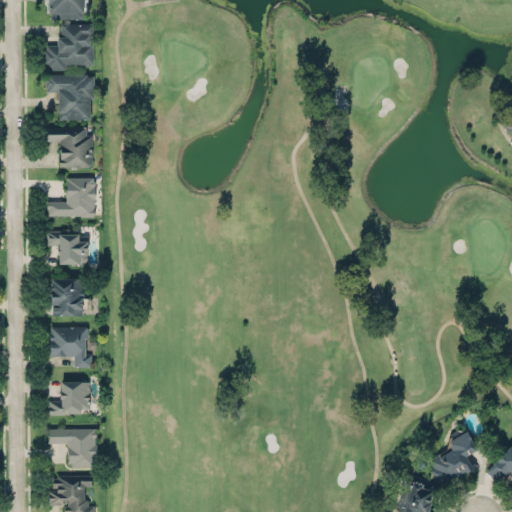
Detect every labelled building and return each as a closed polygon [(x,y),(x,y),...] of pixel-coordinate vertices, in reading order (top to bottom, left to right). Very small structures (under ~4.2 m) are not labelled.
[(41,0),(41,2),(46,5),(46,10),(82,10),(82,0),(41,0)] [(60,23),(61,34),(55,34),(55,43),(43,43),(43,69),(68,69),(68,64),(91,64),(91,19),(67,19),(67,23),(60,23)] [(89,118),(89,98),(93,98),(93,73),(45,74),(45,91),(57,91),(58,119),(89,118)] [(92,166),(91,134),(85,134),(85,126),(44,127),(45,140),(59,140),(59,167),(92,166)] [(45,199),(46,214),(79,213),(80,215),(92,215),(94,212),(95,182),(93,179),(92,176),(66,176),(65,199),(45,199)] [(45,229),(46,243),(57,243),(58,261),(79,261),(87,261),(86,234),(78,234),(77,231),(58,231),(58,228),(49,229),(45,229)] [(50,276),(51,280),(49,282),(49,302),(50,305),(51,314),(82,314),(81,275),(50,276)] [(49,324),(49,331),(46,331),(46,338),(49,339),(49,354),(53,355),(57,353),(60,353),(67,354),(73,354),(74,366),(90,365),(90,352),(84,352),(84,337),(87,336),(86,325),(49,324)] [(59,380),(60,389),(58,393),(58,398),(60,399),(48,399),(47,412),(62,413),(61,409),(69,409),(69,412),(79,412),(80,408),(88,408),(88,380),(59,380)] [(47,427),(47,441),(67,441),(67,453),(70,460),(74,465),(92,465),(91,456),(96,454),(96,432),(93,426),(47,427)] [(466,426),(479,448),(467,455),(471,462),(475,460),(478,466),(441,487),(430,468),(433,466),(428,458),(446,448),(448,437),(466,426)] [(511,477),(511,447),(509,445),(485,471),(496,481),(505,471),(511,477)] [(403,475),(406,474),(409,475),(411,478),(427,483),(426,486),(432,483),(437,492),(429,496),(428,500),(430,501),(429,506),(434,507),(432,511),(396,511),(397,510),(395,507),(398,507),(397,505),(398,502),(399,501),(403,489),(408,490),(410,484),(407,488),(402,484),(401,482),(403,475)] [(48,504),(64,504),(63,511),(92,511),(92,505),(85,505),(85,486),(90,486),(90,475),(52,475),(52,489),(48,489),(48,504)]
